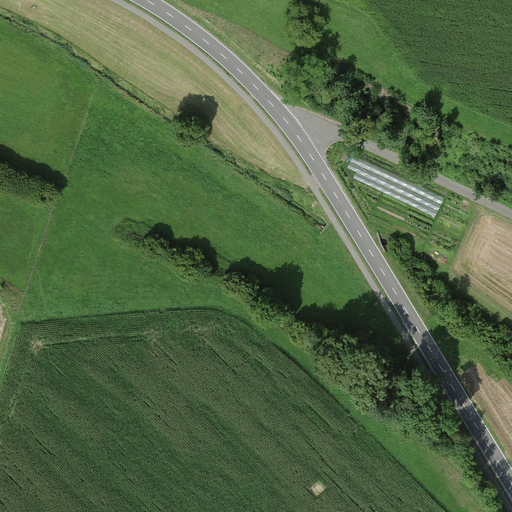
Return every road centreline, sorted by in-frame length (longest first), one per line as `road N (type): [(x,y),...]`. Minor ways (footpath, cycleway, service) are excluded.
road 1 (secondary): [(511,484),(289,126),(246,75),(144,0)]
road 2 (track): [(511,215),(345,135),(289,126)]
